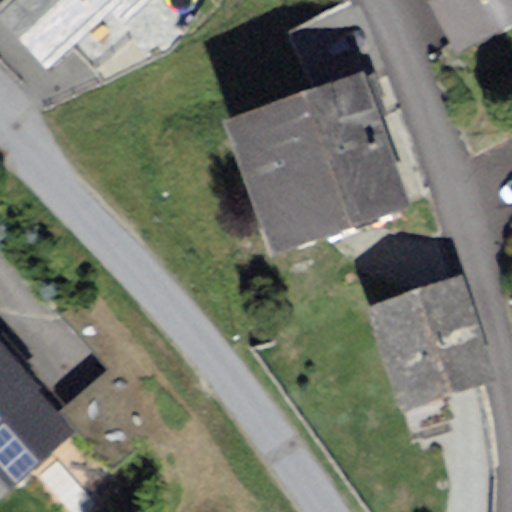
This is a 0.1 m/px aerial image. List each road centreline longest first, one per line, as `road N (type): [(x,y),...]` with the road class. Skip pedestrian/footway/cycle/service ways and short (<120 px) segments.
road 1 (residential): [(0,123),(110,240),(327,511)]
road 2 (residential): [(368,0),(488,290),(511,433)]
